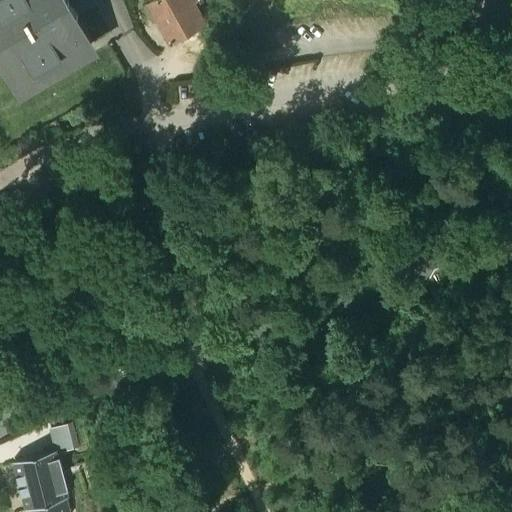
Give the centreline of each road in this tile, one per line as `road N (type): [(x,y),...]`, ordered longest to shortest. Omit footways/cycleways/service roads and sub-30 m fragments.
road 1 (unclassified): [(511,246),(137,368),(0,426)]
road 2 (track): [(262,511),(184,352)]
